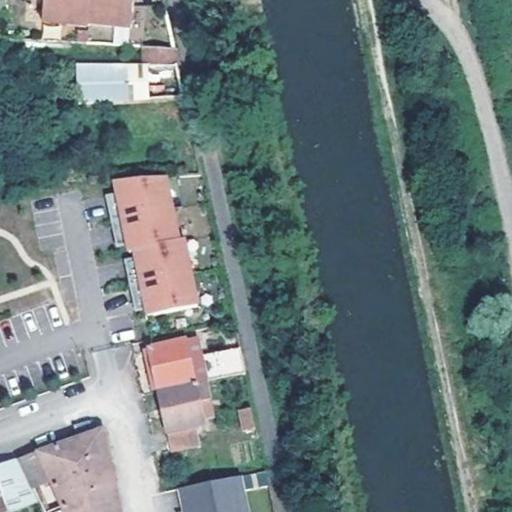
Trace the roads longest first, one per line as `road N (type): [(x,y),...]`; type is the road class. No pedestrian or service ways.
road 1 (track): [(366,0),(474,511)]
road 2 (residential): [(0,437),(114,399),(123,408),(143,511)]
road 3 (unknown): [(114,399),(82,199)]
